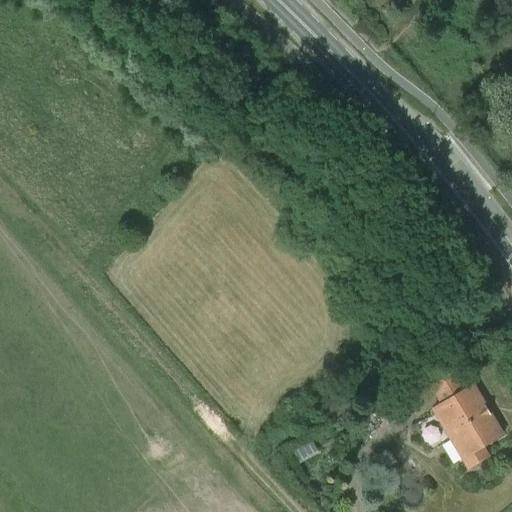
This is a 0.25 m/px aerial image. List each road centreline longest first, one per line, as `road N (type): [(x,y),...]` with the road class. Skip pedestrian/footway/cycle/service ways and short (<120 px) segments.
road 1 (track): [(0,191),(287,511)]
road 2 (primary): [(486,234),(369,94),(275,0)]
